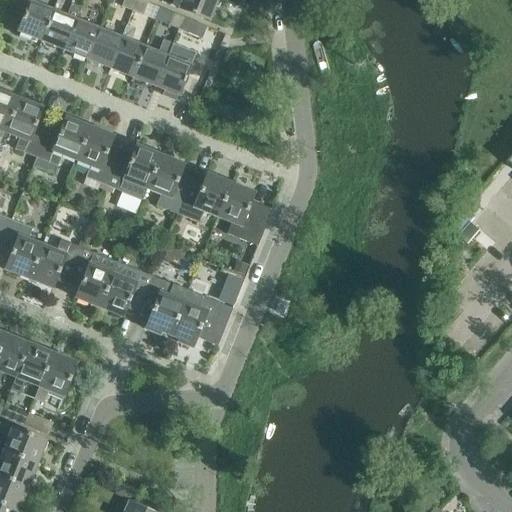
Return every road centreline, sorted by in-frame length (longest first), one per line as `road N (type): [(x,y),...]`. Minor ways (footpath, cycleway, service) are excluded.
road 1 (residential): [(307,179),(0,60)]
road 2 (residential): [(212,396),(225,384),(307,179)]
road 3 (residential): [(0,303),(124,353),(102,406)]
road 4 (residential): [(307,179),(289,0)]
road 5 (residential): [(507,511),(464,475),(464,435),(511,381)]
